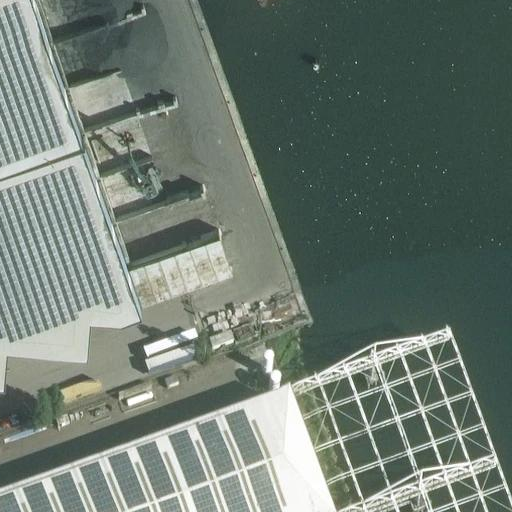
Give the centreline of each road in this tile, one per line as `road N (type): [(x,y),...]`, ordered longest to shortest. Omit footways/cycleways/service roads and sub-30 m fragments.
road 1 (unknown): [(175,0),(263,263),(252,285),(179,322),(0,388)]
road 2 (unknown): [(0,452),(265,363)]
